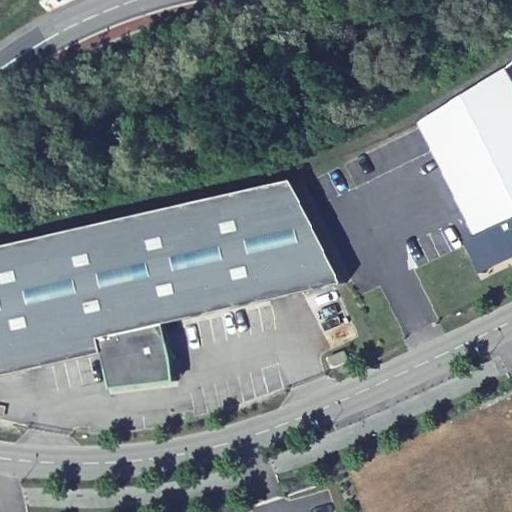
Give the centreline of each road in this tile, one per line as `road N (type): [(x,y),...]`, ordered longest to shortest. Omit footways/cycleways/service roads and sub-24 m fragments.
road 1 (residential): [(0,459),(77,464),(226,444),(310,414),(511,319)]
road 2 (tertiary): [(0,70),(103,12),(151,0)]
